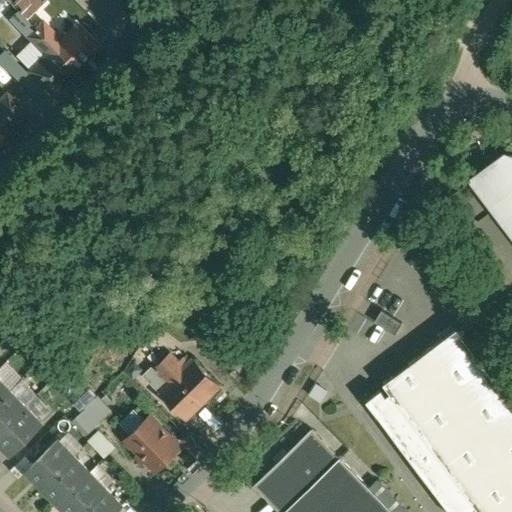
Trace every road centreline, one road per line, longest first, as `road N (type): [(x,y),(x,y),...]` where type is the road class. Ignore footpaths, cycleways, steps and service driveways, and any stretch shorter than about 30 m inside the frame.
road 1 (unclassified): [(476,93),(452,106),(243,451),(194,511)]
road 2 (residential): [(0,231),(144,84),(153,62),(131,36)]
road 3 (residential): [(131,36),(0,170)]
